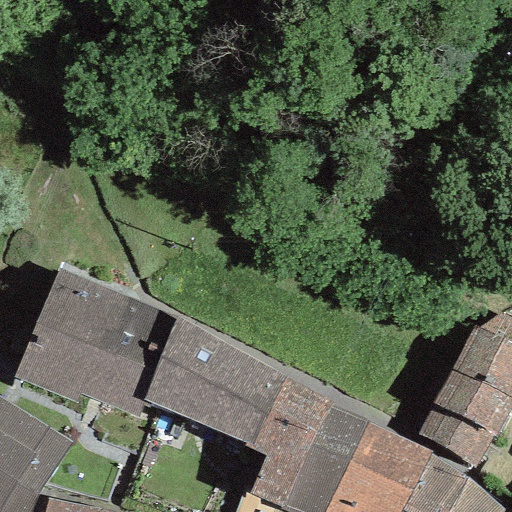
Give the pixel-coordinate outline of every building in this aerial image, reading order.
[(148,323),(41,277),(0,362),(0,375),(111,412),(148,323)] [(474,340),(458,332),(401,452),(417,459),(459,484),(511,369),(511,359),(511,358),(511,329),(488,317),(474,340)] [(261,382),(148,323),(111,412),(230,451),(261,382)] [(315,409),(261,382),(230,451),(247,458),(233,500),(268,511),(315,409)] [(0,511),(16,511),(58,443),(0,407),(0,511)] [(313,511),(350,427),(315,409),(268,511),(270,511),(313,511)] [(401,452),(350,427),(313,511),(389,511),(417,459),(401,452)] [(488,511),(459,484),(417,459),(389,511),(488,511)] [(77,511),(39,503),(34,511),(77,511)]
